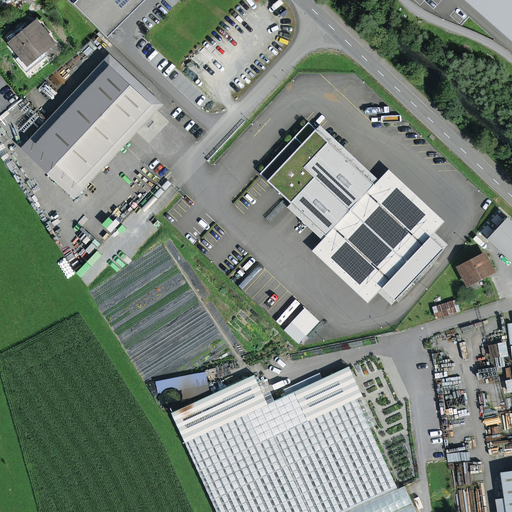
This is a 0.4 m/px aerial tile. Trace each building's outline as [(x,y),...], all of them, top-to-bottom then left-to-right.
[(150,0),(77,0),(73,5),(109,41),(150,0)] [(511,0),(462,0),(511,43),(511,0)] [(37,24),(13,44),(28,62),(52,42),(37,24)] [(79,182),(152,105),(111,66),(38,143),(79,182)] [(375,182),(315,128),(268,180),(329,234),(375,182)] [(413,192),(387,169),(375,182),(329,234),(312,252),(371,304),(445,220),(413,192)] [(511,224),(507,220),(484,241),(511,268),(511,224)] [(484,256),(459,269),(468,287),(493,275),(484,256)] [(343,370),(268,404),(255,375),(172,413),(217,511),(417,511),(405,485),(398,488),(343,370)] [(511,511),(511,472),(501,474),(506,511),(511,511)]
